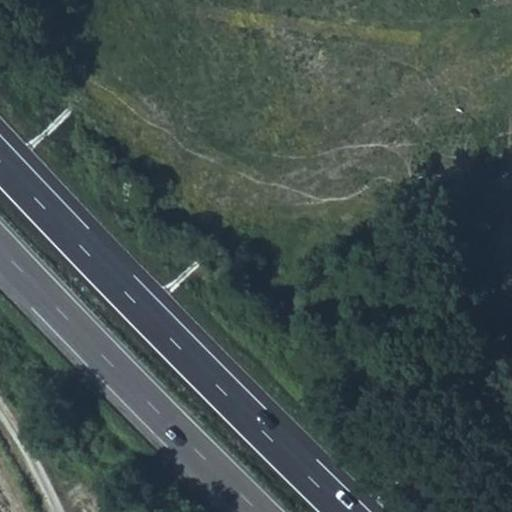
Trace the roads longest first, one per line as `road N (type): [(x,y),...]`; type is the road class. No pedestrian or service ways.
road 1 (trunk): [(345,511),(0,160)]
road 2 (trunk): [(0,247),(258,511)]
